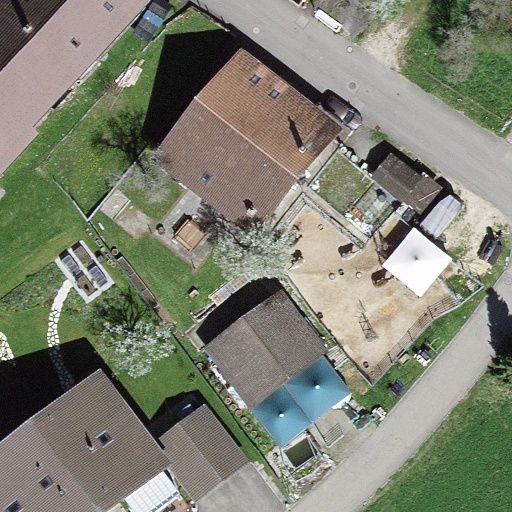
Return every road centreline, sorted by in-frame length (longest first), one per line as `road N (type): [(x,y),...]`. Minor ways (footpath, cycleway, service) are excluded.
road 1 (residential): [(511,188),(224,0)]
road 2 (residential): [(328,511),(411,433),(511,301)]
